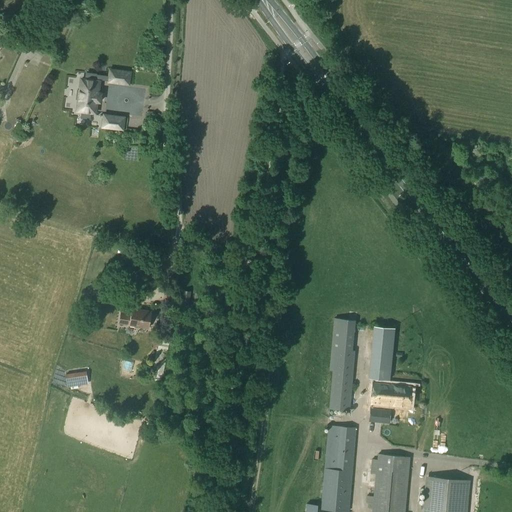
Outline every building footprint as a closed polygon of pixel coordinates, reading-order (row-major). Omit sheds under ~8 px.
[(95,113),(96,102),(99,103),(101,93),(97,93),(99,82),(95,81),(95,79),(108,81),(108,82),(122,84),(124,72),(109,70),(108,77),(95,75),(86,73),(85,80),(81,79),(79,90),(77,90),(75,99),(79,100),(77,111),(95,113)] [(124,118),(103,115),(102,127),(122,130),(124,118)] [(122,304),(125,289),(94,283),(92,295),(108,298),(107,302),(122,304)] [(167,302),(169,291),(159,290),(157,300),(167,302)] [(189,292),(183,291),(180,312),(186,313),(189,292)] [(202,295),(195,294),(192,313),(199,314),(202,295)] [(149,328),(151,312),(131,309),(130,314),(120,312),(119,323),(128,325),(149,328)] [(331,371),(328,410),(348,411),(356,322),(352,322),(353,314),(333,312),(328,371),(331,371)] [(372,369),(371,379),(389,381),(390,371),(372,369)] [(86,371),(73,374),(65,375),(67,387),(88,384),(87,379),(86,371)] [(372,384),(370,404),(408,408),(410,387),(372,384)] [(347,511),(353,452),(355,431),(327,429),(319,511),(347,511)] [(402,511),(406,472),(375,469),(371,511),(402,511)] [(427,476),(423,511),(464,511),(467,480),(427,476)]
